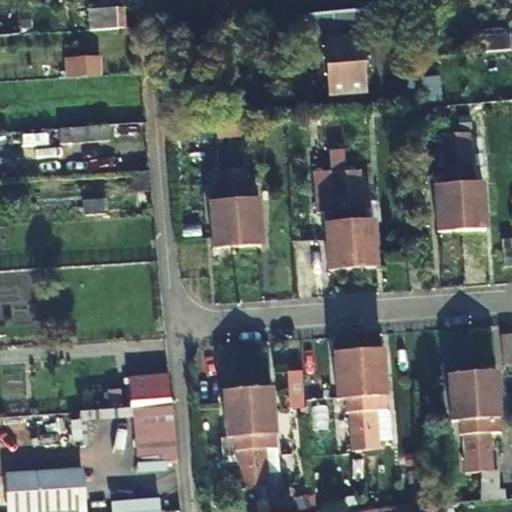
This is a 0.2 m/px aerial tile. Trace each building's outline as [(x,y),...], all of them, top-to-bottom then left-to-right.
[(90,34),(128,32),(125,11),(89,13),(90,34)] [(361,13),(307,18),(308,37),(325,36),(327,68),(366,65),(361,13)] [(495,55),(511,53),(510,35),(494,36),(495,55)] [(73,80),(105,77),(104,62),(72,65),(73,80)] [(366,65),(327,68),(330,98),(368,95),(366,65)] [(220,139),(232,138),(231,123),(219,124),(220,139)] [(231,123),(232,138),(244,137),(243,123),(231,123)] [(59,144),(108,143),(108,129),(59,130),(59,144)] [(455,138),(462,235),(486,232),(482,188),(476,189),(475,177),(471,177),(467,137),(455,138)] [(462,235),(455,138),(441,139),(445,177),(440,178),(442,192),(434,192),(438,237),(462,235)] [(346,173),(344,144),(327,145),(330,174),(315,175),(317,214),(326,214),(330,272),(354,270),(346,173)] [(235,167),(241,248),(264,247),(261,189),(249,189),(247,165),(235,167)] [(241,248),(235,167),(222,168),(223,191),(212,192),(216,250),(241,248)] [(346,173),(354,270),(378,268),(375,223),(365,224),(365,211),(362,211),(359,172),(346,173)] [(314,241),(297,243),(301,282),(317,281),(314,241)] [(511,367),(511,336),(501,337),(503,368),(511,367)] [(302,365),(301,343),(286,344),(287,366),(302,365)] [(361,356),(369,452),(382,452),(379,413),(389,413),(384,354),(361,356)] [(355,454),(369,452),(361,356),(336,358),(340,405),(347,404),(348,416),(352,416),(355,454)] [(290,409),(303,409),(301,373),(288,374),(290,409)] [(473,378),(480,475),(483,501),(510,499),(508,472),(493,474),(489,435),(503,433),(497,376),(473,378)] [(219,377),(203,378),(205,404),(221,403),(219,377)] [(480,475),(473,378),(449,381),(454,423),(462,422),(463,435),(467,435),(470,476),(480,475)] [(140,384),(141,414),(173,412),(175,412),(173,381),(140,384)] [(250,394),(258,489),(272,489),(270,451),(279,450),(275,392),(250,394)] [(258,489),(250,394),(228,395),(231,439),(238,439),(239,453),(242,453),(245,490),(258,489)] [(227,470),(238,468),(233,444),(222,447),(227,470)] [(84,511),(84,504),(82,474),(10,478),(11,511),(84,511)] [(184,511),(183,499),(84,504),(84,511),(184,511)]
